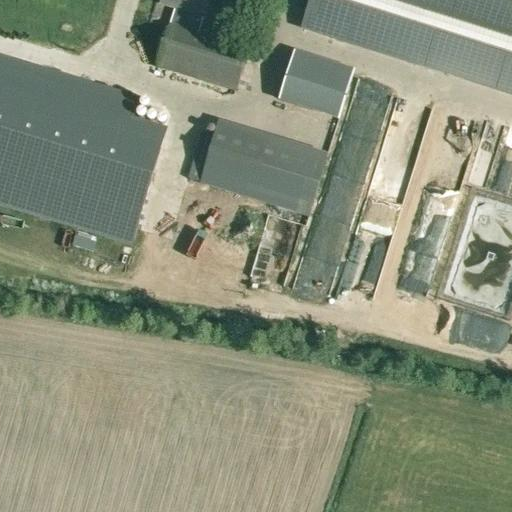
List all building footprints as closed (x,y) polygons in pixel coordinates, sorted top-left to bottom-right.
[(211,0),(163,0),(162,5),(177,9),(172,24),(188,28),(192,14),(206,18),(211,0)] [(312,0),(304,27),(426,65),(445,0),(312,0)] [(511,5),(493,0),(445,0),(426,65),(511,93),(511,5)] [(188,28),(172,24),(159,68),(236,92),(250,48),(188,28)] [(0,199),(153,247),(189,132),(156,122),(162,103),(0,52),(0,199)] [(295,52),(280,103),(338,121),(354,71),(295,52)] [(296,214),(315,150),(220,121),(200,185),(296,214)] [(479,184),(492,187),(503,138),(489,135),(479,184)]
